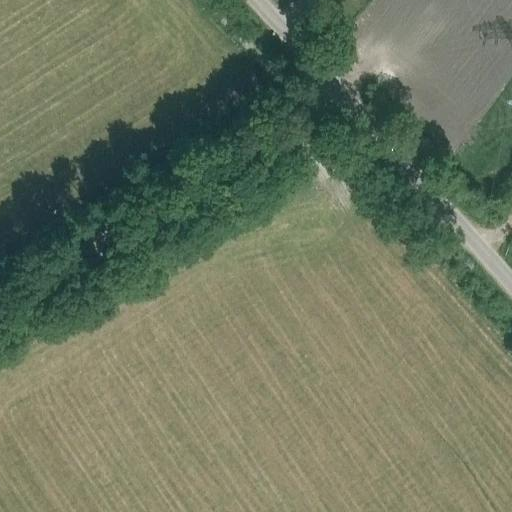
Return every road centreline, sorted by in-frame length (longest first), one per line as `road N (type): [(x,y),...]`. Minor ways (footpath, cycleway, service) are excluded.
road 1 (track): [(343,92),(0,302)]
road 2 (tertiary): [(511,289),(350,99),(252,0)]
